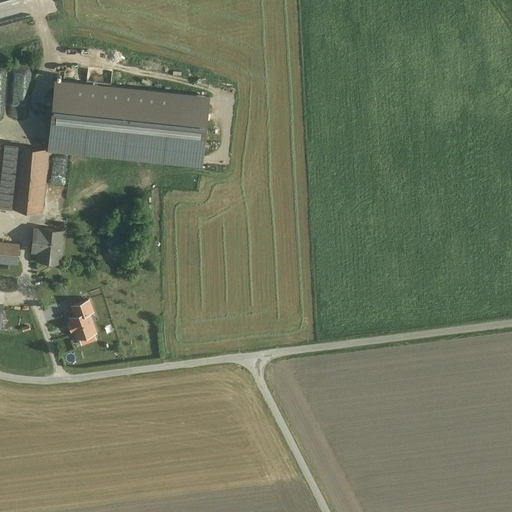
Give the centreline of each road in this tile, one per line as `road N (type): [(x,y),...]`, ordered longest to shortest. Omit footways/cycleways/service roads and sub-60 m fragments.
road 1 (unclassified): [(246,353),(511,320)]
road 2 (unclassified): [(0,370),(63,375),(246,353)]
road 3 (unclassified): [(246,353),(327,511)]
